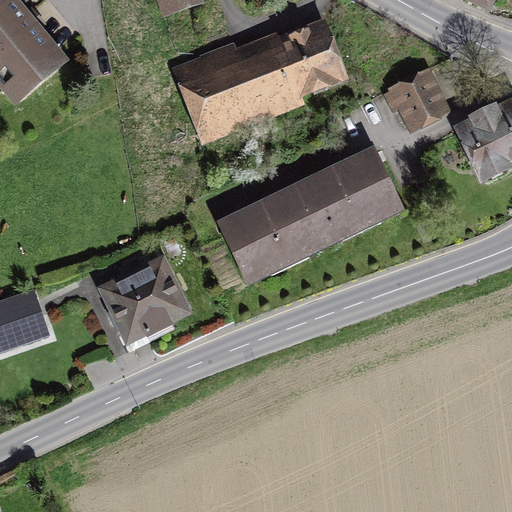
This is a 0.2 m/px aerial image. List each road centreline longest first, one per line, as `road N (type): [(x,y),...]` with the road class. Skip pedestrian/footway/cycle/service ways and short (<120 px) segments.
road 1 (secondary): [(0,454),(228,350),(511,247)]
road 2 (secondary): [(511,56),(401,0)]
